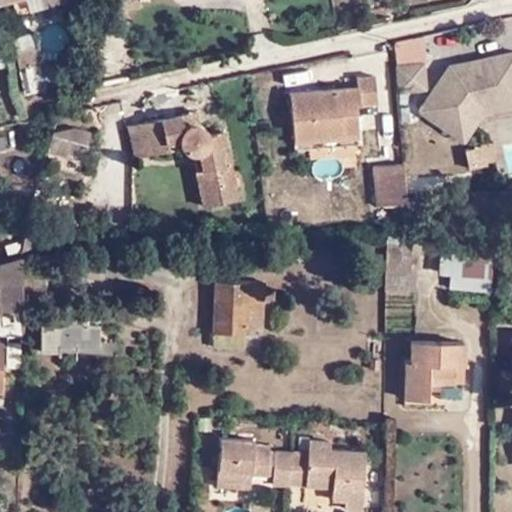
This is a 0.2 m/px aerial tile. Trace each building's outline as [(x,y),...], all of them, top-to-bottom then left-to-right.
[(27,0),(31,10),(66,0),(27,0)] [(41,48),(22,52),(24,66),(44,63),(41,48)] [(469,96),(473,99),(511,90),(511,51),(449,65),(418,109),(457,135),(469,117),(459,111),(469,96)] [(44,63),(24,66),(29,93),(49,89),(44,63)] [(423,65),(396,67),(397,91),(425,88),(423,65)] [(345,114),(360,113),(359,105),(379,103),(376,77),(360,78),(361,89),(292,96),(296,139),(346,135),(345,114)] [(462,139),(480,111),(511,104),(511,90),(473,99),(469,96),(459,111),(469,117),(457,135),(462,139)] [(361,134),(360,113),(345,114),(346,135),(361,134)] [(197,117),(190,118),(192,129),(197,129),(199,129),(200,129),(197,117)] [(190,118),(146,128),(153,158),(183,152),(186,155),(191,157),(195,158),(201,158),(204,176),(215,174),(217,190),(234,187),(224,137),(211,139),(208,134),(204,131),(201,129),(200,129),(199,129),(197,129),(192,129),(190,118)] [(136,162),(153,158),(146,128),(131,131),(136,162)] [(72,139),(54,134),(49,153),(68,158),(71,153),(86,157),(92,135),(75,129),(72,139)] [(238,205),(234,187),(217,190),(215,174),(204,176),(201,158),(195,158),(204,211),(238,205)] [(406,205),(405,188),(404,165),(373,167),(375,206),(406,205)] [(411,245),(386,244),(385,289),(410,289),(411,245)] [(442,270),(490,270),(490,246),(442,244),(442,270)] [(0,314),(23,312),(25,261),(0,266),(0,314)] [(252,300),(252,280),(217,279),(216,331),(249,332),(264,333),(266,300),(252,300)] [(266,281),(252,280),(252,300),(266,300),(266,281)] [(50,289),(27,289),(28,301),(50,302),(50,289)] [(23,336),(23,312),(0,314),(0,334),(10,333),(11,337),(23,336)] [(67,325),(45,325),(44,353),(61,355),(61,348),(78,349),(78,344),(100,344),(101,324),(90,323),(89,316),(67,316),(67,325)] [(249,348),(249,332),(216,331),(215,346),(249,348)] [(405,369),(453,369),(453,364),(463,364),(463,342),(411,340),(411,357),(405,357),(405,369)] [(23,344),(3,344),(1,369),(16,368),(23,369),(23,344)] [(16,382),(16,368),(1,369),(1,383),(16,382)] [(454,380),(453,369),(405,369),(404,398),(428,398),(428,381),(454,380)] [(462,398),(463,369),(453,369),(454,380),(428,381),(428,398),(404,398),(404,405),(439,406),(439,399),(462,398)] [(266,478),(268,456),(252,454),(253,448),(253,438),(219,436),(216,485),(249,487),(250,477),(266,478)] [(274,456),(272,478),(272,489),(331,491),(330,503),(344,503),(343,511),(360,511),(365,457),(329,455),(329,446),(308,444),(306,456),(274,454),(274,456)] [(249,494),(249,487),(216,485),(215,492),(249,494)]
